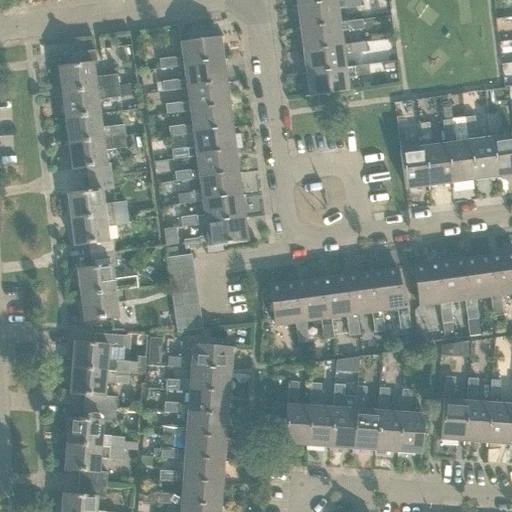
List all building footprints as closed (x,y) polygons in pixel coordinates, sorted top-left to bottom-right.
[(358,0),(342,0),(344,9),(359,7),(358,0)] [(335,1),(296,6),(299,28),(338,23),(337,10),(335,1)] [(361,20),(346,22),(347,32),(363,29),(361,20)] [(338,23),(299,28),(302,51),(342,46),(340,33),(338,23)] [(183,66),(222,60),(219,37),(179,43),(181,57),(158,60),(160,69),(183,66)] [(502,55),(511,53),(511,41),(500,43),(502,55)] [(364,42),(349,45),(350,54),(366,52),(364,42)] [(342,46),(302,51),(305,74),(345,68),(343,55),(342,46)] [(61,94),(117,86),(116,75),(94,78),(92,65),(96,64),(94,51),(71,54),(72,66),(58,68),(61,94)] [(186,89),(225,83),(222,60),(183,66),(184,79),(161,82),(163,92),(186,89)] [(345,68),(305,74),(308,97),(348,92),(346,78),(369,75),(367,65),(345,68)] [(189,111),(228,106),(225,83),(186,89),(187,102),(164,105),(166,115),(189,111)] [(64,119),(98,114),(97,100),(119,97),(117,86),(61,94),(64,119)] [(448,95),(438,96),(442,121),(445,144),(450,184),(473,181),(467,141),(454,143),(451,120),(448,95)] [(192,134),(231,128),(228,106),(189,111),(190,124),(168,128),(169,137),(192,134)] [(68,144),(124,137),(123,126),(100,128),(98,114),(64,119),(68,144)] [(496,114),(487,115),(489,129),(498,128),(496,114)] [(474,117),(464,118),(467,141),(473,181),(495,178),(490,138),(477,140),(474,117)] [(428,123),(419,124),(421,138),(430,137),(428,123)] [(406,126),(396,127),(399,150),(404,190),(428,187),(422,147),(409,149),(406,126)] [(195,156),(234,151),(231,128),(192,134),(194,147),(171,150),(172,160),(195,157),(195,156)] [(511,134),(490,138),(495,178),(511,175),(511,134)] [(87,180),(111,177),(109,164),(105,164),(103,151),(126,148),(124,137),(68,144),(71,170),(86,168),(87,180)] [(445,144),(422,147),(428,187),(450,184),(445,144)] [(198,179),(237,173),(234,151),(195,156),(195,157),(197,170),(174,173),(175,182),(198,179)] [(201,201),(241,196),(237,173),(198,179),(200,192),(177,195),(178,205),(201,202),(201,201)] [(70,221),(126,213),(125,202),(102,205),(101,191),(113,190),(111,177),(87,180),(89,192),(66,195),(70,221)] [(204,224),(244,219),(241,196),(201,201),(201,202),(203,215),(180,218),(181,228),(204,225),(204,224)] [(89,256),(113,253),(112,240),(107,241),(105,227),(128,224),(126,213),(70,221),(73,246),(88,244),(89,256)] [(204,224),(204,225),(206,238),(183,241),(184,250),(247,242),(244,219),(204,224)] [(80,296),(136,288),(135,277),(112,280),(111,267),(115,266),(113,253),(89,256),(91,268),(76,270),(80,296)] [(495,296),(500,295),(511,293),(511,253),(489,257),(495,296)] [(167,271),(192,267),(190,255),(166,259),(167,271)] [(502,315),(500,295),(495,296),(489,257),(464,260),(469,300),(474,299),(489,297),(492,317),(502,315)] [(477,319),(474,299),(469,300),(464,260),(438,263),(444,303),(449,302),(464,300),(467,320),(477,319)] [(452,322),(449,302),(444,303),(438,263),(412,267),(418,307),(439,304),(441,323),(452,322)] [(169,283),(194,280),(192,267),(167,271),(169,283)] [(376,312),(381,312),(396,310),(399,330),(409,328),(406,307),(402,308),(397,269),(371,273),(376,312)] [(384,332),(381,312),(376,312),(371,273),(345,276),(351,316),(356,315),(371,313),(374,333),(384,332)] [(358,335),(356,315),(351,316),(345,276),(320,280),(325,319),(330,319),(345,317),(348,337),(358,335)] [(171,296),(196,292),(194,280),(169,283),(171,296)] [(333,339),(330,319),(325,319),(320,280),(294,283),(300,323),(305,322),(320,320),(323,340),(333,339)] [(308,342),(305,322),(300,323),(294,283),(268,287),(274,327),(294,324),(297,343),(308,342)] [(136,288),(80,296),(83,322),(117,317),(115,303),(138,300),(136,288)] [(173,308),(198,304),(196,292),(171,296),(173,308)] [(174,320),(200,317),(198,304),(173,308),(174,320)] [(200,317),(174,320),(176,333),(201,329),(200,317)] [(71,369),(128,374),(129,362),(106,360),(107,347),(122,348),(123,336),(94,334),(93,345),(73,343),(71,369)] [(190,368),(229,371),(231,348),(191,345),(190,359),(167,357),(166,367),(169,367),(168,375),(181,375),(181,368),(190,369),(190,368)] [(228,394),(229,371),(190,368),(190,369),(189,382),(166,380),(165,390),(188,391),(228,394)] [(127,384),(128,374),(71,369),(69,395),(84,396),(83,408),(107,410),(108,397),(103,396),(105,383),(127,384)] [(466,402),(465,402),(452,401),(454,378),(444,377),(443,400),(442,400),(439,440),(463,442),(466,402)] [(488,403),(475,402),(477,380),(467,379),(465,402),(466,402),(463,442),(486,443),(488,403)] [(511,405),(498,404),(499,381),(490,380),(488,403),(486,443),(508,445),(511,405)] [(309,407),(309,406),(296,406),(297,383),(288,382),(286,405),(283,445),(306,446),(309,407)] [(332,408),(331,408),(318,407),(320,384),(310,383),(309,406),(309,407),(306,446),(329,448),(332,408)] [(351,450),(354,410),(341,409),(343,386),(333,385),(331,408),(332,408),(329,448),(351,450)] [(377,411),(364,410),(365,387),(356,387),(354,410),(351,450),(374,451),(377,411)] [(400,413),(387,412),(388,389),(379,388),(377,411),(374,451),(397,453),(400,413)] [(400,413),(397,453),(420,455),(423,415),(409,414),(411,391),(401,390),(400,413)] [(226,417),(228,394),(188,391),(187,404),(164,403),(163,412),(186,414),(226,417)] [(106,423),(107,410),(83,408),(82,420),(67,419),(65,445),(122,449),(123,438),(101,436),(102,422),(106,423)] [(224,439),(226,417),(186,414),(185,427),(162,425),(162,435),(185,437),(185,436),(224,439)] [(223,462),(224,439),(185,436),(185,437),(184,450),(161,448),(160,458),(183,459),(223,462)] [(121,460),(122,449),(65,445),(63,471),(78,472),(77,484),(105,486),(106,473),(98,472),(99,459),(121,460)] [(221,485),(223,462),(183,459),(182,472),(159,471),(158,480),(181,482),(221,485)] [(219,507),(221,485),(181,482),(180,495),(157,493),(157,503),(180,505),(180,504),(219,507)] [(104,499),(105,486),(77,484),(76,496),(62,495),(60,511),(97,511),(95,511),(96,498),(104,499)]
